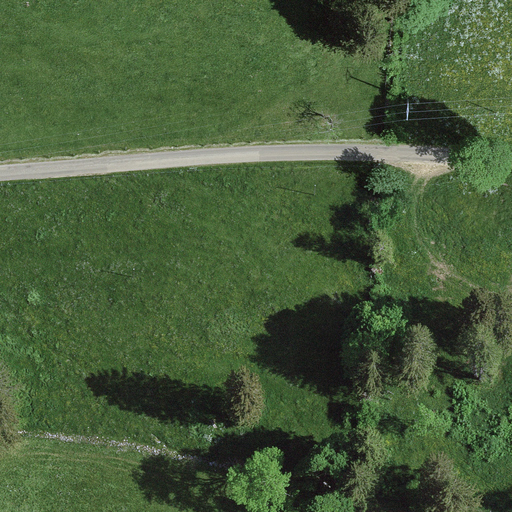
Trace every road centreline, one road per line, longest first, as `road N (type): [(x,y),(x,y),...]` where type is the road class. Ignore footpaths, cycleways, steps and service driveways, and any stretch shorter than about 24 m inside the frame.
road 1 (unclassified): [(511,161),(332,151),(0,170)]
road 2 (track): [(511,314),(451,277),(424,244),(416,220),(422,153)]
